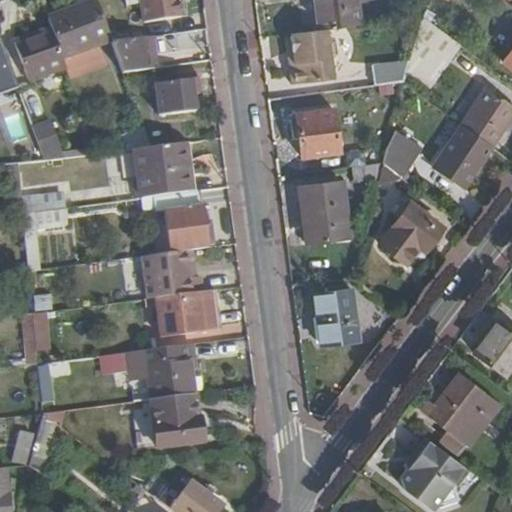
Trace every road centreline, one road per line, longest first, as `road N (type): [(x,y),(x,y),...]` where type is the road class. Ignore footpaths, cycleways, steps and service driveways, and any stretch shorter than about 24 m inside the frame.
road 1 (residential): [(298,506),(229,0)]
road 2 (residential): [(511,227),(298,506)]
